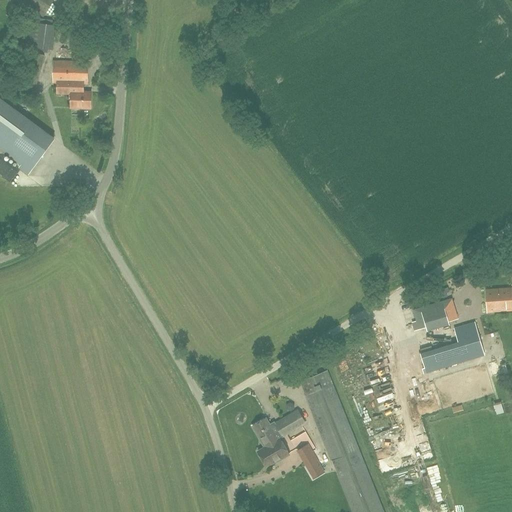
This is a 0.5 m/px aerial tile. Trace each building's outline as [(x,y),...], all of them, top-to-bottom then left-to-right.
[(16,0),(44,17),(54,0),(16,0)] [(74,33),(79,20),(72,18),(68,31),(74,33)] [(23,46),(53,50),(56,26),(26,22),(23,46)] [(37,88),(46,56),(34,53),(24,89),(35,92),(36,88),(37,88)] [(72,94),(72,108),(91,108),(92,92),(83,92),(83,85),(88,84),(89,62),(54,61),(54,83),(58,83),(58,94),(72,94)] [(0,99),(0,148),(23,166),(21,169),(28,174),(54,139),(0,99)] [(100,257),(89,263),(106,297),(117,292),(100,257)] [(511,287),(487,290),(489,312),(511,310),(511,287)] [(426,323),(429,333),(453,327),(450,316),(426,323)] [(475,322),(455,328),(459,343),(422,354),(427,372),(485,355),(475,322)] [(494,377),(506,372),(500,357),(488,361),(494,377)] [(353,511),(383,511),(327,371),(301,381),(353,511)] [(266,448),(280,439),(283,437),(306,424),(298,411),(274,425),(273,423),(270,425),(266,419),(253,427),(266,448)] [(280,439),(266,448),(258,452),(267,466),(280,458),(281,459),(289,454),(280,439)] [(325,472),(312,451),(308,444),(297,451),(301,458),(313,479),(325,472)]
